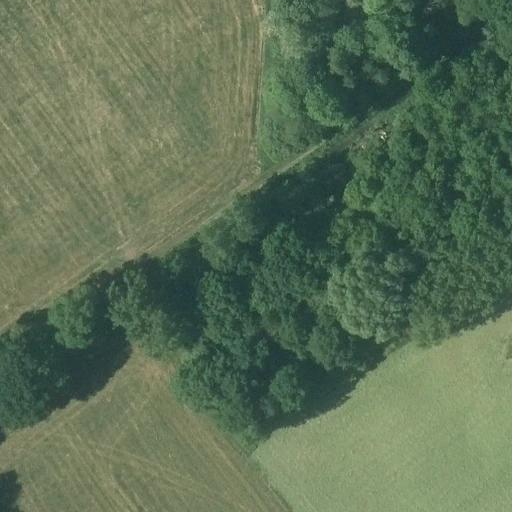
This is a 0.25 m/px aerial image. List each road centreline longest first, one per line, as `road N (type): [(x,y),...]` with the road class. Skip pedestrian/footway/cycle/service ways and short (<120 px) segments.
road 1 (track): [(511,34),(0,397)]
road 2 (track): [(306,511),(148,293)]
road 3 (track): [(270,0),(271,207)]
